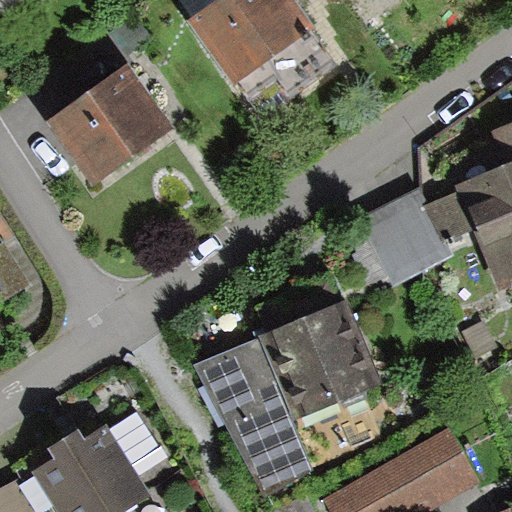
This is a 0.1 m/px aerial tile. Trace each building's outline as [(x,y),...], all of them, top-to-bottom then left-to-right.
[(291,0),(221,0),(187,24),(232,87),(312,30),(291,0)] [(118,86),(33,139),(74,205),(159,153),(118,86)] [(500,285),(511,280),(511,123),(495,130),(508,164),(461,182),(464,192),(477,226),(500,285)] [(420,189),(361,220),(395,282),(452,252),(445,238),(477,226),(464,192),(428,204),(420,189)] [(349,304),(196,370),(264,493),(315,472),(293,421),(383,382),(349,304)] [(450,426),(324,494),(333,511),(427,511),(481,483),(450,426)] [(57,459),(34,473),(59,511),(131,511),(131,510),(151,497),(106,428),(84,442),(78,433),(52,450),(57,459)] [(34,511),(15,482),(0,491),(0,511),(34,511)]
